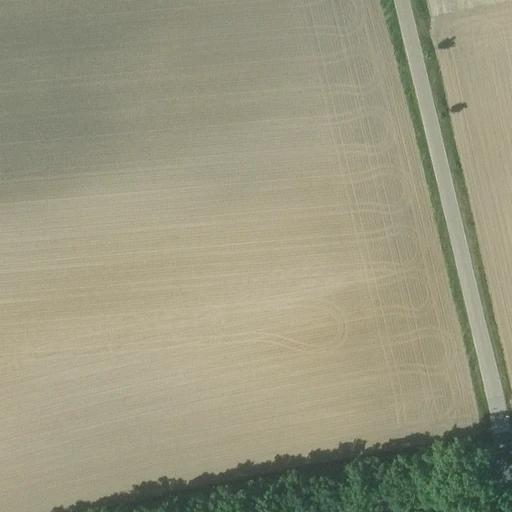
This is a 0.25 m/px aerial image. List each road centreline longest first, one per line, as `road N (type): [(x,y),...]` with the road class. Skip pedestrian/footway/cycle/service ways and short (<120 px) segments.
road 1 (unclassified): [(509,484),(401,0)]
road 2 (tertiary): [(367,511),(509,484)]
